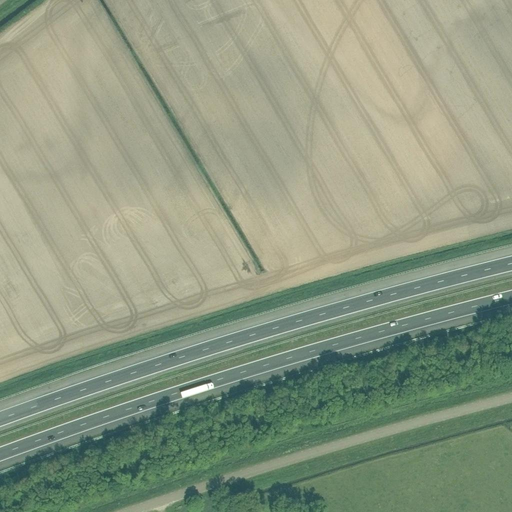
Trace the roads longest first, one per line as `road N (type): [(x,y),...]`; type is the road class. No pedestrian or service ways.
road 1 (motorway): [(0,455),(240,374),(511,298)]
road 2 (motorway): [(511,264),(225,343),(0,420)]
road 3 (unclassified): [(127,511),(511,397)]
